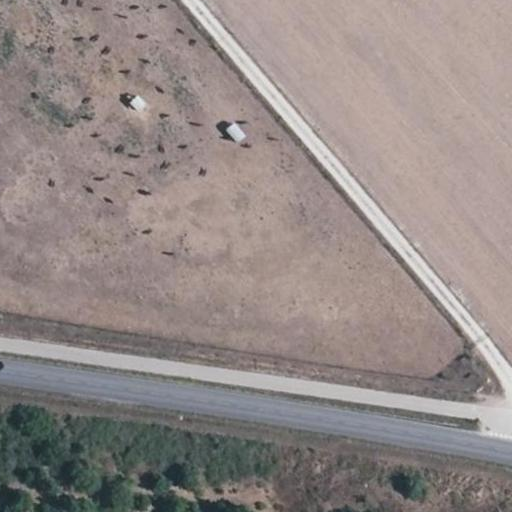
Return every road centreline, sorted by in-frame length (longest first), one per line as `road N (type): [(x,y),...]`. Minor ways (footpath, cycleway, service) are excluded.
road 1 (tertiary): [(0,367),(511,450)]
road 2 (unclassified): [(511,377),(191,0)]
